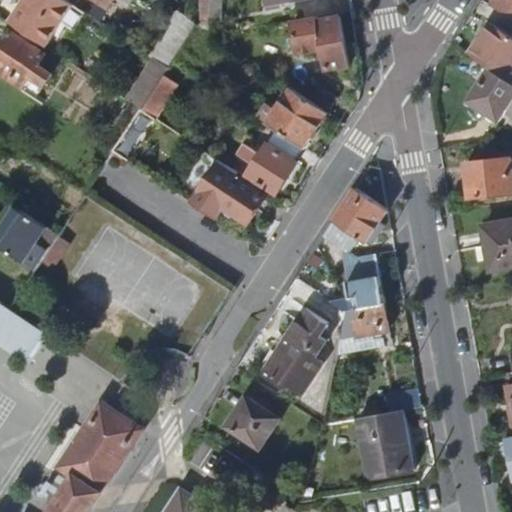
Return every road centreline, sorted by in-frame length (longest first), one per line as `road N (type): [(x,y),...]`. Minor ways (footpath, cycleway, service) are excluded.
road 1 (unclassified): [(120,511),(197,396),(216,350),(397,85)]
road 2 (residential): [(397,85),(472,511)]
